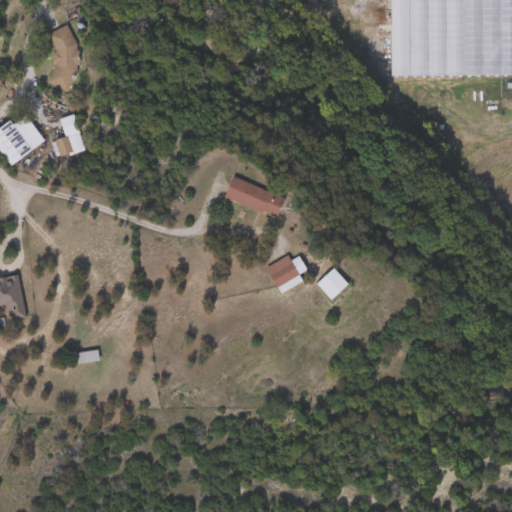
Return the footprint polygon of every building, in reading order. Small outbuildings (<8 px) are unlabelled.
[(46,34),(68,24),(85,62),(75,66),(80,77),(53,89),(45,73),(60,67),(46,34)] [(46,141),(11,166),(0,150),(0,129),(25,112),(46,141)] [(61,118),(75,114),(86,149),(61,157),(56,140),(67,137),(61,118)] [(228,197),(236,177),(289,196),(282,217),(228,197)] [(285,293),(267,271),(286,254),(305,276),(285,293)] [(350,284),(332,301),(316,285),(335,268),(350,284)] [(0,277),(18,276),(24,317),(1,321),(0,315),(0,277)] [(75,352),(98,350),(99,360),(76,363),(75,352)]
